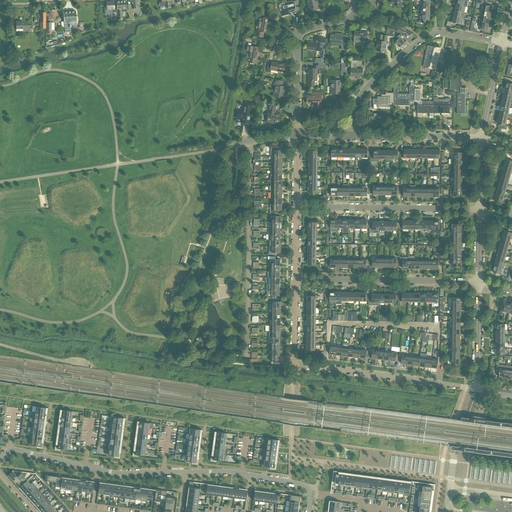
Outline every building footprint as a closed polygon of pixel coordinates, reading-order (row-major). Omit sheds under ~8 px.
[(133,13),(132,8),(127,10),(127,8),(126,0),(125,0),(117,1),(116,1),(118,19),(122,19),(122,12),(128,12),(129,17),(133,16),(133,14),(133,13)] [(131,0),(132,8),(133,13),(133,14),(139,14),(139,10),(138,10),(138,8),(139,8),(138,2),(139,2),(138,0),(131,0)] [(176,3),(180,2),(180,0),(162,0),(163,3),(165,2),(166,8),(171,7),(171,6),(176,5),(176,3)] [(292,12),(293,13),(297,12),(295,7),(300,6),(298,0),(293,0),(285,3),(285,6),(282,7),(283,11),(281,11),(281,12),(282,16),(289,14),(291,14),(290,12),(292,12)] [(306,0),(310,11),(320,9),(317,1),(314,2),(313,0),(306,0)] [(110,1),(110,2),(106,2),(107,8),(104,8),(105,13),(110,12),(112,12),(113,19),(117,18),(116,7),(114,7),(113,1),(110,1)] [(482,10),(491,12),(492,10),(493,6),(491,6),(492,3),(482,1),(481,4),(482,4),(481,10),(482,10)] [(466,7),(456,4),(456,6),(456,7),(455,10),(462,12),(464,12),(466,7)] [(454,14),(453,16),(464,19),(464,16),(461,15),(462,12),(455,10),(454,10),(453,14),(454,14)] [(63,12),(64,22),(61,22),(62,27),(65,27),(65,33),(71,32),(70,25),(77,25),(76,21),(76,11),(63,12)] [(429,14),(420,13),(419,13),(419,16),(422,16),(421,19),(418,19),(412,19),(412,22),(425,23),(426,20),(429,20),(429,16),(429,14)] [(464,19),(453,16),(453,18),(453,19),(452,22),(462,24),(464,19)] [(266,32),(267,24),(268,19),(260,17),(258,31),(256,30),(255,36),(263,37),(264,32),(266,32)] [(21,21),(16,21),(16,29),(16,31),(23,31),(30,31),(30,25),(28,25),(28,21),(24,21),(24,20),(21,20),(21,21)] [(489,24),(481,22),(479,22),(479,24),(479,25),(481,26),(480,30),(485,31),(485,29),(488,30),(488,29),(488,26),(489,26),(488,26),(489,24)] [(400,34),(396,37),(398,39),(395,42),(401,49),(408,43),(401,34),(405,31),(404,31),(405,29),(399,25),(398,27),(397,31),(400,34)] [(389,36),(388,36),(394,37),(396,28),(388,26),(388,27),(387,30),(390,31),(389,36)] [(367,33),(361,32),(355,31),(354,38),(354,40),(354,42),(365,43),(366,42),(366,41),(367,34),(367,33)] [(342,44),(342,46),(347,46),(348,39),(343,39),(343,34),(338,34),(338,35),(331,34),(330,43),(342,44)] [(378,37),(376,51),(385,52),(386,46),(388,46),(388,44),(386,43),(387,38),(378,37)] [(321,59),(321,58),(325,59),(325,56),(326,40),(326,39),(326,40),(323,39),(317,38),(316,43),(310,42),(308,42),(308,43),(308,49),(322,51),(321,52),(321,58),(320,58),(320,59),(321,59)] [(246,51),(250,52),(249,59),(248,60),(249,60),(248,62),(256,64),(258,55),(261,55),(261,57),(260,57),(262,57),(263,48),(256,47),(256,46),(253,45),(253,47),(247,46),(246,51)] [(423,67),(434,69),(436,69),(440,48),(428,45),(423,67)] [(286,64),(277,63),(272,62),(271,64),(268,64),(266,72),(270,72),(271,70),(284,72),(286,64)] [(357,79),(359,79),(360,79),(360,77),(363,77),(363,69),(357,69),(357,64),(354,64),(354,69),(351,69),(351,76),(357,77),(357,79)] [(309,68),(309,75),(308,75),(308,84),(308,86),(309,86),(315,86),(315,81),(317,81),(317,69),(318,69),(318,66),(315,66),(315,69),(309,68)] [(450,82),(450,86),(462,86),(462,85),(461,85),(461,82),(462,82),(462,77),(466,78),(470,78),(470,73),(450,73),(450,74),(450,81),(450,82)] [(278,86),(277,89),(275,89),(274,96),(284,98),(285,93),(284,93),(284,91),(285,91),(286,87),(283,86),(284,81),(275,80),(274,85),(278,86)] [(331,80),(331,93),(331,94),(340,94),(340,85),(341,85),(341,80),(331,80)] [(453,90),(453,101),(453,105),(457,106),(457,113),(457,114),(465,114),(465,113),(465,94),(465,93),(461,93),(461,90),(462,90),(462,86),(450,86),(450,89),(450,90),(453,90)] [(393,93),(393,103),(393,105),(394,105),(397,105),(398,105),(409,105),(409,106),(410,106),(410,101),(413,101),(414,87),(410,87),(409,97),(398,97),(398,90),(394,89),(394,93),(393,93)] [(312,92),(312,96),(307,96),(307,101),(307,102),(307,103),(315,104),(315,109),(321,109),(321,96),(323,96),(323,93),(313,92),(312,92)] [(377,97),(377,98),(373,98),(373,109),(378,109),(378,105),(389,105),(390,105),(390,103),(393,103),(393,93),(385,93),(385,97),(377,97)] [(434,97),(434,101),(434,113),(449,113),(450,110),(452,110),(452,107),(453,107),(453,105),(453,101),(451,101),(451,99),(449,98),(449,100),(438,100),(438,97),(434,97)] [(434,113),(434,101),(421,101),(421,105),(418,105),(417,105),(417,113),(429,113),(429,117),(433,117),(433,113),(434,113)] [(243,119),(242,124),(249,125),(253,104),(245,103),(244,112),(237,110),(236,118),(243,119)] [(277,114),(275,113),(276,106),(270,105),(269,112),(267,122),(279,124),(281,114),(277,113),(277,114)] [(368,157),(370,157),(371,151),(368,151),(368,149),(362,149),(361,157),(368,157)] [(404,152),(401,152),(401,158),(404,158),(410,158),(410,149),(404,149),(404,152)] [(371,151),(370,157),(373,157),(373,159),(379,159),(379,150),(374,150),(373,151),(371,151)] [(401,158),(401,152),(398,152),(398,151),(392,151),(391,159),(398,159),(398,158),(401,158)] [(511,167),(504,165),(502,171),(511,173),(511,168),(511,167)] [(502,171),(501,177),(509,179),(511,173),(502,171)] [(501,177),(499,182),(507,185),(509,179),(501,177)] [(499,182),(497,188),(506,191),(507,185),(499,182)] [(379,195),(379,186),(373,186),(373,188),(370,188),(370,194),(373,194),(373,195),(379,195)] [(397,194),(400,194),(400,188),(397,188),(397,186),(392,186),(391,195),(397,195),(397,194)] [(367,194),(370,194),(370,188),(367,188),(367,187),(361,187),(361,196),(367,196),(367,194)] [(400,188),(400,194),(403,194),(403,196),(409,197),(409,188),(403,188),(400,188)] [(497,188),(496,194),(504,196),(506,191),(497,188)] [(504,196),(496,194),(494,200),(502,202),(504,196)] [(270,204),(270,213),(277,213),(277,211),(282,211),(282,204),(273,204),(270,204)] [(272,213),(272,222),(280,222),(280,216),(277,216),(277,213),(270,213),(272,213)] [(367,228),(370,229),(370,222),(367,222),(367,220),(361,220),(361,228),(367,229),(367,228)] [(403,223),(400,223),(400,229),(403,229),(409,229),(409,221),(403,220),(403,223)] [(372,222),(370,222),(370,229),(370,233),(379,233),(379,232),(379,230),(379,222),(373,221),(373,222),(372,222)] [(391,222),(391,230),(397,230),(397,229),(400,229),(400,223),(397,223),(397,222),(391,222)] [(511,232),(504,230),(502,236),(511,239),(511,233),(511,232)] [(502,236),(501,242),(509,244),(511,239),(502,236)] [(501,242),(499,248),(507,250),(509,244),(501,242)] [(280,246),(271,246),(269,246),(269,254),(277,254),(277,252),(280,252),(280,246)] [(499,248),(497,254),(505,256),(507,250),(499,248)] [(497,254),(496,259),(504,262),(505,256),(497,254)] [(372,267),(378,267),(378,258),(372,258),(372,260),(369,260),(369,266),(372,266),(372,267)] [(397,266),(399,266),(399,260),(397,260),(397,258),(390,258),(390,267),(397,267),(397,266)] [(366,266),(369,266),(369,260),(366,260),(366,259),(360,259),(360,268),(366,268),(366,266)] [(496,259),(494,265),(502,268),(504,262),(496,259)] [(402,269),(408,269),(409,260),(402,260),(399,260),(399,266),(402,266),(402,269)] [(502,268),(494,265),(492,271),(500,274),(502,268)] [(366,301),(369,301),(369,295),(366,295),(366,293),(360,292),(360,301),(366,301)] [(402,295),(399,295),(399,301),(402,302),(408,302),(408,293),(402,293),(402,295)] [(369,295),(369,301),(372,301),(372,306),(378,306),(378,303),(378,294),(372,294),(372,295),(369,295)] [(396,294),(390,294),(390,303),(396,303),(399,303),(399,301),(399,295),(396,295),(396,294)] [(269,307),(272,307),(281,308),(281,301),(277,301),(277,298),(272,298),(272,304),(270,304),(269,305),(269,307)] [(503,311),(509,313),(511,305),(505,303),(503,311)] [(366,356),(369,357),(369,351),(367,350),(360,349),(359,358),(365,359),(366,356)] [(377,359),(378,350),(372,349),(372,351),(369,351),(369,357),(371,357),(371,358),(377,359)] [(395,360),(398,361),(399,355),(396,354),(396,353),(390,352),(389,360),(395,361),(395,360)] [(399,355),(398,361),(401,361),(401,363),(407,364),(408,356),(402,355),(399,355)] [(498,377),(505,377),(506,369),(506,366),(497,364),(496,373),(499,373),(498,377)] [(41,440),(31,439),(30,444),(37,445),(37,447),(42,448),(43,442),(41,442),(41,440)] [(68,444),(57,442),(57,444),(55,444),(55,450),(60,450),(60,448),(69,449),(70,444),(68,443),(68,444)] [(108,449),(106,448),(106,454),(114,455),(114,458),(119,458),(120,452),(118,452),(119,450),(108,449)] [(146,450),(135,449),(135,450),(133,450),(132,456),(138,457),(138,455),(145,456),(146,450)] [(226,455),(213,453),(213,455),(211,455),(210,461),(216,461),(216,459),(225,461),(226,455)] [(196,457),(186,455),(185,461),(192,462),(192,464),(197,464),(198,459),(196,458),(196,457)] [(274,461),(262,460),(261,465),(270,467),(270,469),(275,469),(276,464),(274,463),(274,461)] [(511,470),(472,465),(470,479),(511,483),(511,470)] [(9,477),(15,483),(23,476),(21,473),(17,477),(12,471),(13,473),(9,477)] [(334,483),(340,484),(341,474),(339,473),(339,472),(333,471),(333,478),(335,478),(334,483)] [(55,486),(56,476),(47,475),(46,481),(45,480),(45,481),(52,482),(51,485),(55,486)] [(19,487),(20,486),(27,480),(26,479),(23,476),(15,483),(15,484),(16,483),(17,482),(20,486),(19,487)] [(19,487),(23,491),(24,490),(31,484),(27,480),(20,486),(19,487)] [(189,487),(188,493),(189,493),(199,494),(200,488),(193,487),(193,482),(189,482),(188,487),(189,487)] [(423,485),(422,491),(432,492),(432,490),(434,490),(435,484),(428,483),(428,486),(423,485)] [(23,491),(26,495),(27,494),(34,488),(31,484),(24,490),(23,491)] [(26,495),(30,499),(31,498),(38,492),(34,488),(27,494),(26,495)] [(167,491),(161,490),(161,491),(155,490),(154,499),(160,500),(161,495),(166,496),(167,491)] [(30,499),(34,503),(35,502),(41,496),(38,492),(31,498),(30,499)] [(166,497),(165,502),(174,504),(175,498),(177,498),(178,493),(173,492),(173,498),(166,497)] [(34,503),(37,507),(38,506),(45,500),(41,496),(35,502),(34,503)] [(37,507),(41,511),(42,510),(49,504),(46,501),(45,500),(38,506),(37,507)] [(41,511),(47,511),(53,507),(50,503),(49,504),(42,510),(41,511)]
